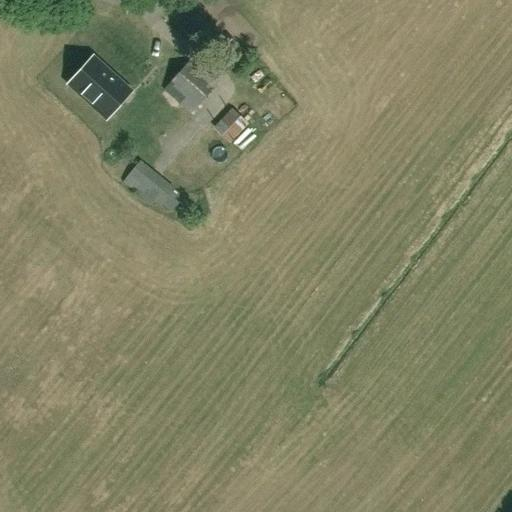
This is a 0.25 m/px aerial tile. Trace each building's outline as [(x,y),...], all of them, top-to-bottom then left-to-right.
[(231,62),(241,50),(231,41),(221,53),(231,62)] [(93,57),(68,84),(106,118),(131,92),(93,57)] [(166,91),(163,95),(176,106),(178,102),(190,113),(216,85),(189,61),(163,89),(166,91)] [(141,141),(171,109),(147,87),(117,120),(141,141)] [(234,114),(223,128),(234,137),(246,123),(234,114)] [(154,176),(143,192),(158,202),(169,186),(154,176)]
